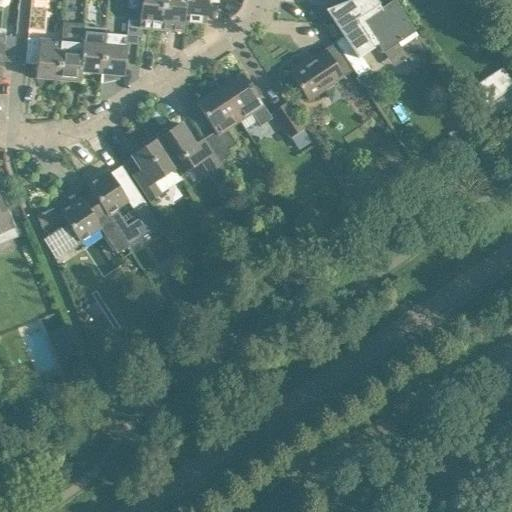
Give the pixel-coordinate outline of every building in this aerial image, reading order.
[(138,27),(160,29),(162,0),(140,0),(139,19),(138,27)] [(162,0),(160,29),(182,31),(183,21),(184,0),(162,0)] [(184,0),(183,21),(204,23),(206,1),(218,2),(217,0),(184,0)] [(347,0),(345,1),(325,9),(343,37),(335,43),(353,70),(357,75),(357,76),(369,68),(360,54),(376,43),(382,53),(384,52),(396,44),(405,59),(407,62),(426,50),(393,0),(392,0),(379,8),(377,4),(379,3),(376,0),(347,0)] [(104,35),(101,73),(100,82),(118,79),(118,75),(123,75),(126,43),(137,44),(138,27),(139,19),(128,18),(126,37),(104,35)] [(79,81),(80,71),(79,71),(82,43),(81,43),(83,26),(83,24),(62,22),(60,41),(57,79),(79,81)] [(79,71),(80,71),(101,73),(104,35),(105,28),(83,26),(81,43),(82,43),(79,71)] [(0,76),(1,61),(13,62),(15,37),(0,35),(0,76)] [(60,41),(27,38),(25,63),(36,64),(35,77),(57,79),(60,41)] [(313,56),(289,72),(308,100),(353,70),(335,43),(335,42),(333,43),(334,43),(325,49),(313,57),(313,56)] [(511,78),(503,66),(469,89),(491,121),(511,107),(511,78)] [(241,73),(218,89),(239,120),(251,113),(260,126),(271,118),(241,73)] [(227,129),(239,120),(218,89),(196,103),(214,131),(203,139),(219,162),(230,155),(227,150),(237,144),(227,129)] [(286,102),(272,111),(299,151),(311,143),(302,130),(303,129),(286,102)] [(472,119),(449,135),(456,145),(479,130),(472,119)] [(180,123),(156,139),(174,167),(173,167),(178,174),(201,160),(208,171),(220,164),(219,162),(203,139),(194,145),(180,123)] [(156,139),(131,156),(141,171),(132,176),(148,201),(181,179),(178,174),(173,167),(174,167),(156,139)] [(145,203),(125,172),(113,179),(108,170),(86,184),(90,189),(92,193),(93,192),(109,218),(109,217),(113,223),(122,217),(116,208),(127,201),(133,211),(145,203)] [(93,192),(92,193),(90,189),(79,196),(76,191),(67,197),(68,199),(68,198),(72,203),(59,211),(60,212),(56,215),(52,208),(35,215),(49,248),(50,248),(48,243),(70,229),(79,242),(99,228),(116,253),(128,245),(113,223),(109,217),(109,218),(93,192)] [(367,190),(357,197),(364,206),(373,199),(367,190)] [(0,241),(16,235),(0,194),(0,241)] [(256,197),(247,203),(256,217),(265,211),(256,197)] [(346,200),(334,208),(342,220),(354,211),(346,200)] [(228,280),(218,287),(224,298),(235,291),(228,280)] [(199,295),(173,313),(184,330),(210,312),(199,295)] [(64,329),(47,336),(57,362),(75,354),(64,329)] [(81,369),(63,377),(71,394),(88,387),(81,369)] [(62,375),(40,384),(47,402),(69,393),(62,375)] [(33,411),(18,418),(23,431),(38,424),(33,411)]
